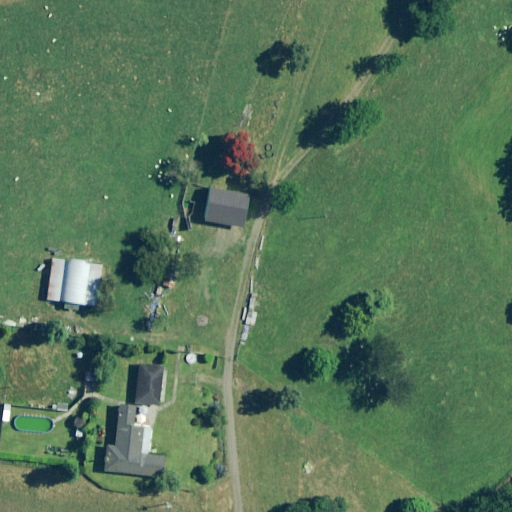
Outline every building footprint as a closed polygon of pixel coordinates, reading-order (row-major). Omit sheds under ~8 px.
[(253,196),(211,187),(206,216),(248,224),(253,196)] [(49,301),(64,303),(63,309),(78,312),(79,305),(98,308),(104,266),(54,259),(49,301)] [(177,289),(178,276),(166,275),(165,288),(177,289)] [(159,371),(137,370),(135,405),(157,406),(159,371)] [(138,408),(120,406),(115,448),(107,447),(104,472),(162,479),(165,457),(150,455),(154,427),(136,425),(138,408)]
